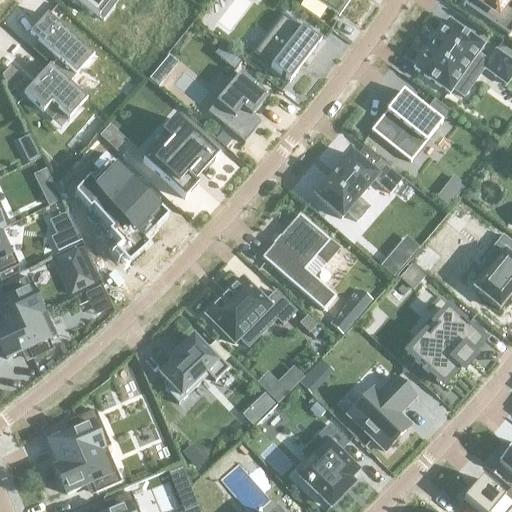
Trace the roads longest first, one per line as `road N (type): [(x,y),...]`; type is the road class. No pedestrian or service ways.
road 1 (residential): [(398,0),(276,160),(163,286),(0,421)]
road 2 (residential): [(511,367),(380,511)]
